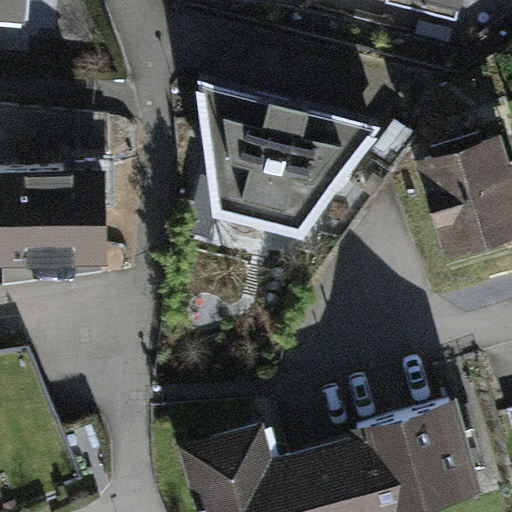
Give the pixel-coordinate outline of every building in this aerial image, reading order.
[(36,0),(0,0),(0,67),(32,70),(36,0)] [(313,226),(384,130),(189,82),(212,203),(313,226)] [(511,179),(498,137),(420,163),(445,248),(511,228),(511,179)] [(0,235),(99,233),(96,142),(0,144),(0,235)] [(58,373),(0,391),(0,503),(90,476),(58,373)] [(171,421),(200,511),(405,511),(483,491),(454,396),(354,425),(344,397),(265,421),(246,402),(171,421)]
